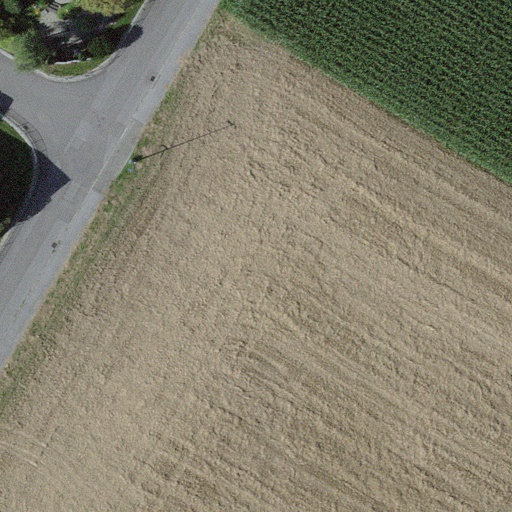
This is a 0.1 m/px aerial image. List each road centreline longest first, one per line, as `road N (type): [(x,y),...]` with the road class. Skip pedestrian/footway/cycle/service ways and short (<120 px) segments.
road 1 (residential): [(99,136),(0,310)]
road 2 (residential): [(181,0),(99,136)]
